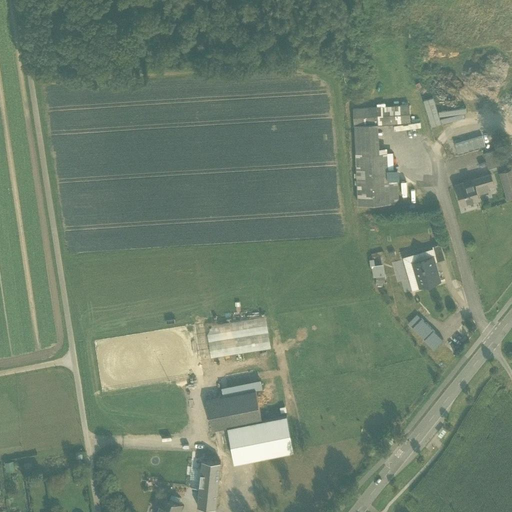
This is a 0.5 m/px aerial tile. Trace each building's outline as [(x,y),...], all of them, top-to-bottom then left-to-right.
[(409,105),(390,106),(391,123),(410,122),(409,105)] [(390,106),(381,107),(382,124),(391,123),(390,106)] [(381,107),(353,109),(354,125),(378,124),(382,124),(381,107)] [(378,124),(354,125),(356,154),(379,153),(378,124)] [(485,146),(482,136),(476,137),(479,147),(485,146)] [(479,147),(476,137),(471,139),(474,149),(479,147)] [(474,149),(471,139),(466,141),(469,150),(474,149)] [(469,150),(466,141),(460,142),(463,152),(469,150)] [(463,152),(460,142),(455,144),(458,154),(463,152)] [(496,148),(482,153),(487,168),(500,164),(496,148)] [(356,154),(357,165),(387,163),(386,153),(379,153),(356,154)] [(387,163),(357,165),(359,205),(389,204),(388,180),(387,170),(387,163)] [(511,168),(500,172),(507,198),(511,196),(511,168)] [(397,169),(387,170),(388,180),(396,179),(397,179),(397,169)] [(491,175),(484,176),(487,187),(488,187),(494,185),(491,175)] [(468,182),(456,185),(461,202),(479,197),(478,194),(489,190),(488,187),(487,187),(484,176),(468,181),(468,182)] [(396,179),(388,180),(389,204),(393,204),(397,198),(396,179)] [(441,243),(433,246),(433,247),(437,261),(445,259),(441,243)] [(189,247),(82,264),(94,341),(194,325),(201,324),(189,247)] [(434,262),(437,261),(433,247),(403,256),(407,272),(416,270),(414,261),(432,256),(434,262)] [(432,256),(414,261),(416,270),(420,285),(439,280),(434,262),(432,256)] [(373,277),(385,275),(383,263),(372,265),(373,277)] [(421,287),(420,285),(416,270),(407,272),(412,289),(421,287)] [(79,296),(71,297),(74,311),(81,309),(79,296)] [(413,326),(421,318),(416,314),(408,322),(413,326)] [(264,315),(206,321),(209,354),(267,348),(264,315)] [(433,330),(421,318),(413,326),(425,338),(433,330)] [(194,325),(94,341),(102,392),(202,376),(194,325)] [(443,339),(433,330),(425,338),(435,348),(443,339)] [(256,391),(206,400),(212,430),(227,427),(261,420),(256,391)] [(287,416),(262,421),(261,420),(227,427),(234,463),(293,451),(287,416)] [(220,459),(203,457),(197,506),(214,508),(220,459)] [(2,470),(11,469),(10,460),(2,461),(2,470)] [(269,467),(256,469),(262,499),(275,496),(269,467)] [(160,504),(162,498),(155,496),(153,502),(160,504)] [(178,511),(181,505),(162,498),(157,511),(178,511)]
